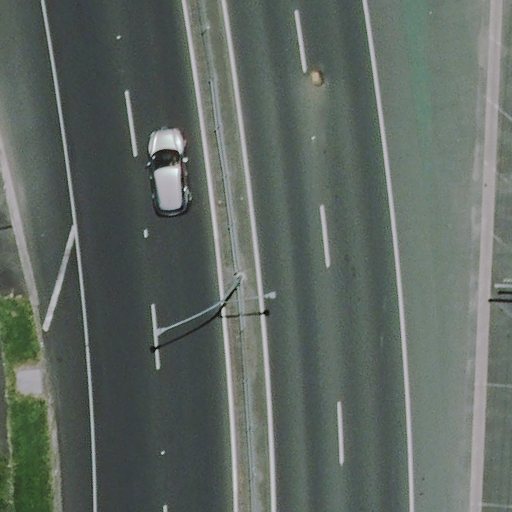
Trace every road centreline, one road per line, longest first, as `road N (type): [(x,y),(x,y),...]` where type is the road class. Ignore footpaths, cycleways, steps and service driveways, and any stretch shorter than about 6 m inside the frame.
road 1 (trunk): [(166,511),(154,333),(112,0)]
road 2 (trunk): [(291,0),(322,237),(342,511)]
